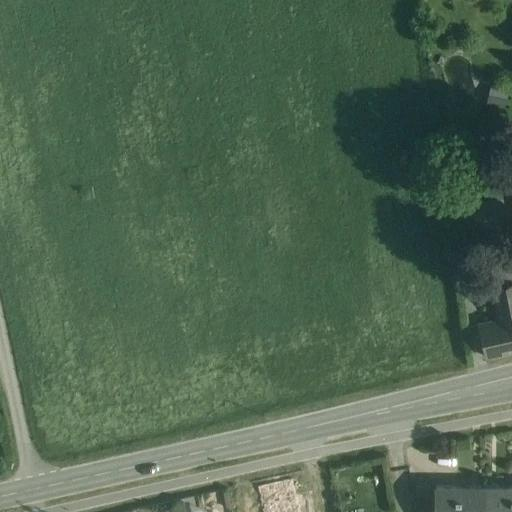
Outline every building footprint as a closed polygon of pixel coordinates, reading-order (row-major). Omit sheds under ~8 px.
[(511,283),(494,288),(501,320),(479,324),(487,357),(511,351),(511,283)] [(418,496),(433,497),(435,479),(421,477),(418,496)] [(300,511),(293,478),(258,486),(264,511),(300,511)] [(511,511),(511,486),(485,487),(485,511),(511,511)] [(485,511),(485,487),(436,487),(436,511),(485,511)]
